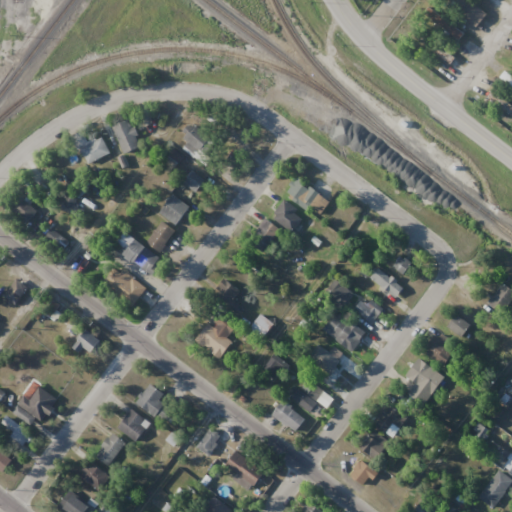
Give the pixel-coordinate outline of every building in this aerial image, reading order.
[(488,15),(470,0),(460,0),(454,8),(477,28),(488,15)] [(415,38),(450,65),(455,58),(420,31),(415,38)] [(497,79),(511,89),(511,77),(502,71),(497,79)] [(142,146),(130,118),(112,125),(125,154),(142,146)] [(182,149),(201,163),(216,141),(192,125),(182,138),(187,142),(182,149)] [(89,164),(109,153),(101,137),(81,148),(89,164)] [(178,180),(196,194),(205,181),(187,168),(178,180)] [(289,188),(317,217),(330,205),(302,176),(289,188)] [(177,225),(191,208),(174,195),(160,212),(177,225)] [(38,212),(23,197),(11,209),(26,224),(38,212)] [(305,217),(284,202),(273,217),(294,232),(305,217)] [(264,251),(280,231),(265,219),(249,239),(264,251)] [(147,242),(160,253),(176,232),(163,222),(147,242)] [(70,241),(52,230),(45,241),(63,252),(70,241)] [(164,262),(137,239),(124,254),(151,277),(164,262)] [(403,274),(411,264),(401,256),(393,266),(403,274)] [(147,290),(121,267),(107,284),(133,306),(147,290)] [(213,295),(237,313),(241,307),(235,302),(251,280),(234,267),(213,295)] [(396,298),(404,287),(378,267),(370,278),(396,298)] [(29,288),(18,280),(6,297),(16,305),(29,288)] [(354,294),(337,280),(325,294),(342,308),(354,294)] [(511,285),(494,285),(494,310),(511,310),(511,285)] [(354,310),(372,325),(383,311),(365,296),(354,310)] [(226,338),(236,327),(219,313),(196,341),(220,359),(233,343),(226,338)] [(325,332),(354,352),(367,332),(337,313),(325,332)] [(471,325),(455,314),(447,327),(463,338),(471,325)] [(274,324),(262,315),(251,329),(264,339),(274,324)] [(101,343),(88,331),(76,343),(90,355),(101,343)] [(446,366),(457,345),(435,334),(424,355),(446,366)] [(333,378),(348,364),(330,345),(315,359),(333,378)] [(290,367),(274,354),(261,370),(273,380),(280,371),(284,374),(290,367)] [(416,384),(408,394),(423,405),(444,379),(419,358),(406,376),(416,384)] [(18,405),(45,423),(60,401),(33,383),(18,405)] [(166,406),(160,401),(165,395),(151,383),(136,400),(155,418),(166,406)] [(311,414),(318,404),(295,387),(288,396),(311,414)] [(306,420),(284,401),(273,414),(295,433),(306,420)] [(407,419),(383,401),(369,420),(392,438),(407,419)] [(151,424),(132,409),(118,427),(136,442),(151,424)] [(0,424),(0,428),(24,448),(34,437),(7,416),(0,424)] [(474,441),(486,440),(485,427),(474,427),(474,441)] [(222,437),(210,428),(196,447),(208,456),(222,437)] [(389,443),(371,429),(358,445),(376,460),(389,443)] [(265,473),(237,452),(227,465),(255,486),(265,473)] [(377,473),(361,461),(350,475),(365,488),(377,473)] [(99,491),(110,478),(90,462),(79,475),(99,491)] [(59,507),(65,511),(93,511),(94,511),(70,492),(59,507)] [(200,511),(230,511),(219,497),(200,511)] [(303,511),(322,511),(310,503),(303,511)]
